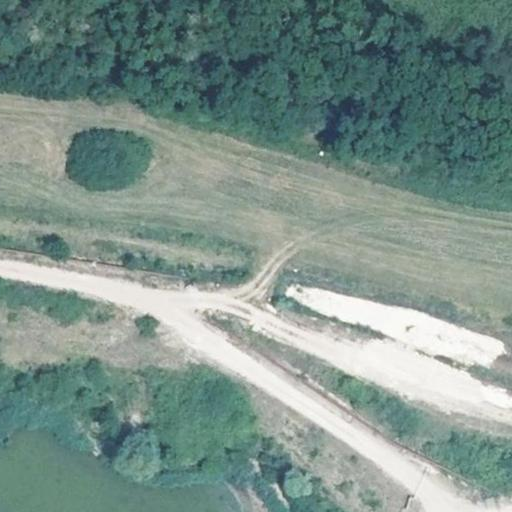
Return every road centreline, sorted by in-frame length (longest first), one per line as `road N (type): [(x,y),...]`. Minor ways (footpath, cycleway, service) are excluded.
road 1 (track): [(0,276),(165,312),(457,508)]
road 2 (track): [(165,312),(225,300),(511,416)]
